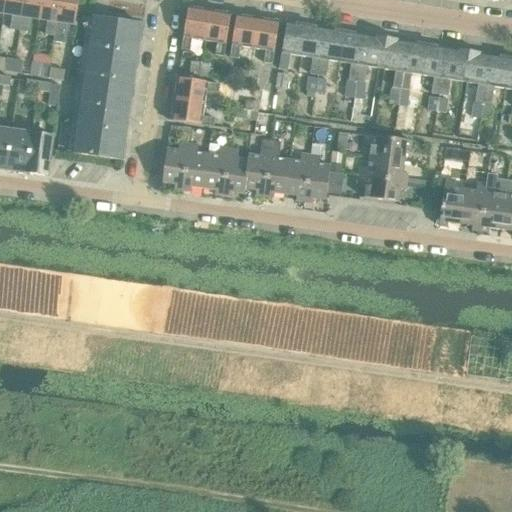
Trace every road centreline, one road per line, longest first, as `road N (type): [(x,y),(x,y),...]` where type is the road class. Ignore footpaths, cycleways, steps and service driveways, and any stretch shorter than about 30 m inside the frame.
road 1 (residential): [(137,209),(511,257)]
road 2 (residential): [(137,209),(168,0)]
road 3 (residential): [(511,28),(323,0)]
road 4 (residential): [(0,189),(137,209)]
